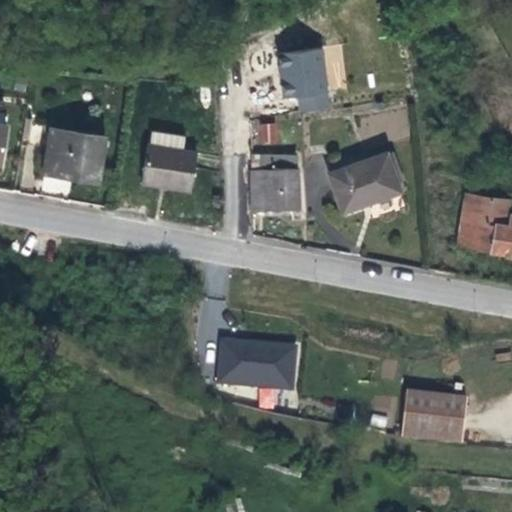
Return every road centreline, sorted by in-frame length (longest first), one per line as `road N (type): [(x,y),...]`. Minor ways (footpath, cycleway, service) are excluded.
road 1 (track): [(0,286),(14,310),(114,377),(240,421),(404,452),(511,459)]
road 2 (residential): [(0,209),(389,268),(511,298)]
